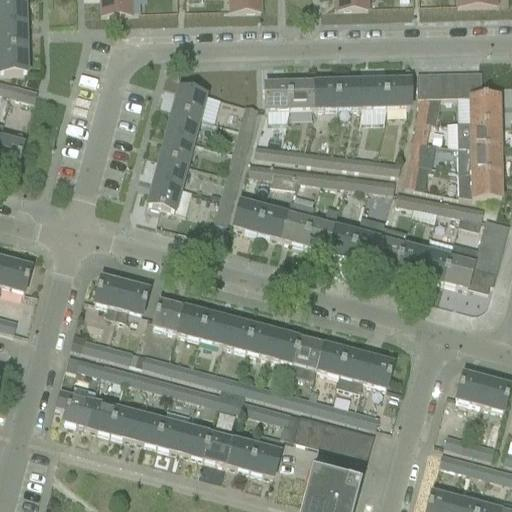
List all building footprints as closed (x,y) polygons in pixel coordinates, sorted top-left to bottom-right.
[(0,0),(0,8),(22,8),(21,0),(0,0)] [(130,21),(129,0),(98,0),(99,22),(130,21)] [(146,16),(145,0),(131,0),(133,16),(146,16)] [(201,9),(201,0),(187,0),(188,9),(201,9)] [(258,19),(258,0),(227,0),(227,19),(258,19)] [(366,17),(365,0),(330,0),(330,17),(366,17)] [(494,13),(494,0),(454,0),(455,13),(494,13)] [(0,32),(22,32),(22,8),(0,8),(0,32)] [(0,56),(23,56),(22,32),(0,32),(0,56)] [(0,81),(23,81),(23,56),(0,56),(0,81)] [(465,82),(466,106),(478,106),(477,81),(465,82)] [(442,107),(440,82),(428,83),(429,107),(437,107),(442,107)] [(454,106),(453,82),(440,82),(442,107),(454,106)] [(466,106),(465,82),(453,82),(454,106),(466,106)] [(429,107),(428,83),(416,83),(416,97),(416,107),(428,107),(429,107)] [(0,101),(8,104),(11,92),(0,88),(0,101)] [(383,89),(359,90),(360,115),(384,115),(383,89)] [(408,114),(407,89),(383,89),(384,115),(408,114)] [(335,90),(311,91),(312,117),(336,116),(335,90)] [(359,90),(335,90),(336,116),(360,115),(359,90)] [(288,91),(263,92),(263,118),(288,117),(288,91)] [(311,91),(288,91),(288,117),(312,117),(311,91)] [(31,110),(35,98),(11,92),(8,104),(31,110)] [(177,96),(171,119),(196,126),(203,103),(177,96)] [(496,105),(478,106),(466,106),(467,132),(497,131),(496,105)] [(424,130),(428,107),(416,107),(416,108),(418,108),(414,128),(424,130)] [(248,140),(255,117),(244,114),(238,137),(248,140)] [(190,150),(196,126),(171,119),(165,143),(190,150)] [(419,153),(424,130),(414,128),(410,151),(419,153)] [(498,156),(497,131),(467,132),(454,132),(454,155),(467,157),(498,156)] [(242,164),(248,140),(238,137),(231,161),(242,164)] [(184,173),(190,150),(165,143),(159,166),(184,173)] [(0,174),(13,178),(20,152),(0,146),(0,174)] [(423,176),(415,174),(419,153),(410,151),(405,180),(424,183),(424,180),(422,180),(423,176)] [(276,168),(278,156),(254,153),(253,165),(276,168)] [(499,181),(498,156),(467,157),(454,155),(455,183),(468,182),(499,181)] [(300,170),(302,159),(278,156),(276,168),(300,170)] [(300,170),(324,173),(325,162),(302,159),(300,170)] [(235,187),(242,164),(231,161),(225,184),(235,187)] [(324,173),(348,176),(349,165),(325,162),(324,173)] [(348,176),(372,179),(373,168),(349,165),(348,176)] [(178,197),(184,173),(159,166),(152,190),(178,197)] [(372,179),(396,182),(398,171),(373,168),(372,179)] [(269,186),(271,175),(248,172),(247,183),(269,186)] [(269,186),(267,196),(291,199),(294,189),(295,178),(271,175),(269,186)] [(318,192),(319,181),(295,178),(294,189),(318,192)] [(421,198),(424,183),(405,180),(402,194),(421,198)] [(342,195),(344,184),(319,181),(318,192),(342,195)] [(499,207),(499,181),(468,182),(455,183),(455,206),(459,206),(466,207),(471,207),(499,207)] [(229,211),(235,187),(225,184),(218,208),(229,211)] [(366,198),(367,187),(344,184),(342,195),(366,198)] [(392,190),(367,187),(366,198),(390,201),(392,190)] [(172,220),(177,201),(178,197),(152,190),(146,213),(172,220)] [(394,200),(392,211),(413,215),(415,205),(394,200)] [(413,215),(433,219),(436,209),(415,205),(413,215)] [(222,234),(229,211),(218,208),(212,231),(222,234)] [(254,242),(261,216),(238,209),(231,236),(254,242)] [(456,224),(458,213),(436,209),(433,219),(456,224)] [(288,210),(284,222),(277,248),(300,255),(308,228),(311,216),(288,210)] [(479,218),(464,215),(458,213),(456,224),(477,229),(479,218)] [(277,248),(284,222),(261,216),(254,242),(277,248)] [(324,261),(331,234),(335,219),(325,216),(325,217),(321,232),(312,229),(308,228),(300,255),(324,261)] [(355,240),(347,267),(370,273),(380,235),(381,231),(359,225),(355,240)] [(505,235),(483,229),(480,241),(502,247),(505,235)] [(347,267),(355,240),(331,234),(324,261),(347,267)] [(393,279),(401,252),(403,241),(380,235),(370,273),(393,279)] [(499,259),(502,247),(480,241),(477,253),(499,259)] [(440,292),(451,253),(427,247),(425,259),(417,286),(440,292)] [(401,252),(393,279),(417,286),(425,259),(401,252)] [(489,295),(493,282),(470,276),(473,264),(475,260),(451,253),(440,292),(464,298),(465,295),(485,301),(486,294),(489,295)] [(496,270),(499,259),(477,253),(475,260),(473,264),(496,270)] [(493,282),(496,270),(473,264),(470,276),(493,282)] [(29,277),(5,270),(0,290),(0,296),(22,302),(29,277)] [(112,330),(122,294),(99,287),(92,313),(105,317),(102,327),(112,330)] [(146,300),(122,294),(112,330),(122,332),(124,322),(139,326),(146,300)] [(173,343),(180,317),(157,311),(150,337),(173,343)] [(196,349),(203,323),(180,317),(173,343),(196,349)] [(220,355),(227,329),(203,323),(196,349),(220,355)] [(0,338),(12,341),(14,331),(0,326),(0,338)] [(243,361),(250,335),(227,329),(220,355),(243,361)] [(267,368),(273,342),(250,335),(243,361),(267,368)] [(290,374),(296,348),(273,342),(267,368),(290,374)] [(313,380),(320,354),(296,348),(290,374),(287,383),(310,389),(313,380)] [(102,367),(105,356),(82,350),(79,361),(102,367)] [(337,386),(344,360),(320,354),(313,380),(337,386)] [(126,374),(129,363),(105,356),(102,367),(126,374)] [(337,386),(334,396),(358,402),(360,392),(367,366),(344,360),(337,386)] [(163,383),(166,372),(141,365),(139,376),(163,383)] [(390,372),(367,366),(360,392),(383,398),(390,372)] [(97,385),(100,374),(77,368),(75,379),(97,385)] [(186,389),(189,378),(166,372),(163,383),(186,389)] [(121,391),(124,381),(100,374),(97,385),(121,391)] [(210,395),(212,384),(189,378),(186,389),(210,395)] [(144,397),(147,387),(124,381),(121,391),(144,397)] [(476,414),(483,388),(459,382),(452,407),(476,414)] [(233,401),(236,390),(212,384),(210,395),(233,401)] [(168,403),(170,393),(147,387),(144,397),(168,403)] [(507,394),(483,388),(476,414),(500,420),(507,394)] [(256,407),(259,396),(236,390),(233,401),(256,407)] [(191,409),(194,399),(170,393),(168,403),(191,409)] [(279,413),(282,402),(259,396),(256,407),(279,413)] [(90,412),(67,406),(68,401),(58,399),(54,414),(64,417),(60,431),(83,438),(90,412)] [(214,415),(216,405),(194,399),(191,409),(205,413),(214,415)] [(303,419),(305,408),(282,402),(279,413),(303,419)] [(238,422),(240,411),(216,405),(214,415),(238,422)] [(326,425),(329,415),(305,408),(303,419),(326,425)] [(261,428),(264,417),(240,411),(238,422),(261,428)] [(107,444),(114,418),(90,412),(83,438),(107,444)] [(352,432),(355,421),(329,415),(326,425),(352,432)] [(264,417),(261,428),(280,433),(276,448),(281,449),(291,452),(298,426),(288,424),(264,417)] [(130,450),(137,424),(114,418),(107,444),(130,450)] [(376,427),(355,421),(352,432),(373,438),(376,427)] [(154,456),(161,430),(137,424),(130,450),(154,456)] [(303,455),(309,429),(298,426),(291,452),(303,455)] [(314,458),(321,432),(309,429),(303,455),(314,458)] [(491,457),(498,431),(490,429),(483,455),(467,451),(464,461),(488,467),(491,457)] [(177,463),(184,437),(161,430),(154,456),(177,463)] [(326,461),(333,435),(321,432),(314,458),(326,461)] [(224,475),(231,449),(230,449),(232,441),(209,434),(206,442),(207,442),(200,469),(224,475)] [(341,451),(344,438),(333,435),(326,461),(338,464),(341,451)] [(200,469),(207,442),(206,442),(206,443),(184,437),(177,463),(200,469)] [(367,458),(371,445),(344,438),(341,451),(367,458)] [(464,461),(467,451),(458,448),(443,444),(440,455),(464,461)] [(247,481),(254,455),(231,449),(224,475),(247,481)] [(364,471),(367,458),(341,451),(338,464),(364,471)] [(270,487),(277,462),(254,455),(247,481),(270,487)] [(511,472),(511,461),(503,459),(500,470),(511,472)] [(459,480),(462,469),(439,463),(436,474),(459,480)] [(335,475),(361,482),(364,471),(338,464),(335,475)] [(483,486),(486,475),(462,469),(459,480),(483,486)] [(506,492),(509,482),(486,475),(483,486),(506,492)] [(353,511),(357,499),(308,487),(301,511),(353,511)] [(451,511),(452,507),(429,501),(426,511),(451,511)]
